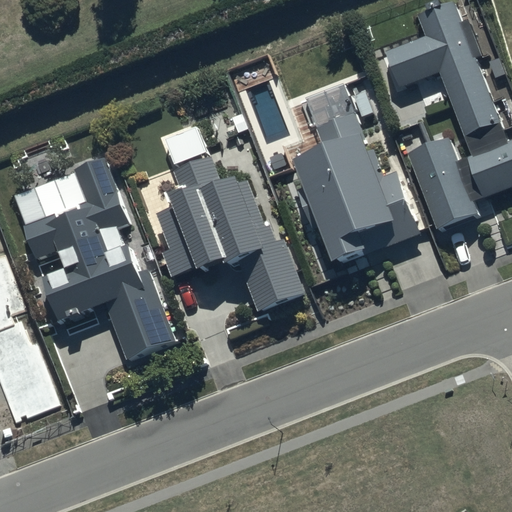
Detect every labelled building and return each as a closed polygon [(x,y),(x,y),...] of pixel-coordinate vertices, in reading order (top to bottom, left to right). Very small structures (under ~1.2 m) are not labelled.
[(430,46),(391,62),(404,97),(444,82),(474,160),(468,162),(470,166),(463,169),(454,147),(412,164),(443,240),(485,223),(481,214),(511,200),(511,145),(479,67),(487,64),(473,29),(467,31),(457,6),(447,10),(445,5),(431,11),(433,16),(420,22),(430,46)] [(359,122),(320,137),(329,164),(301,175),(309,195),(301,198),(317,238),(324,236),(341,280),(376,266),(375,263),(425,243),(400,179),(384,185),(359,122)] [(200,135),(169,147),(179,174),(210,162),(200,135)] [(78,179),(18,202),(30,233),(27,234),(64,332),(74,328),(76,333),(99,324),(98,320),(111,315),(131,368),(180,349),(152,274),(142,278),(133,253),(129,255),(121,236),(135,231),(110,165),(77,177),(78,179)] [(309,303),(287,246),(280,249),(273,232),(269,234),(249,182),(226,191),(216,165),(178,179),(185,198),(172,203),(177,215),(159,221),(173,257),(165,259),(176,287),(203,277),(207,287),(232,278),(233,283),(247,278),(263,320),(309,303)]
